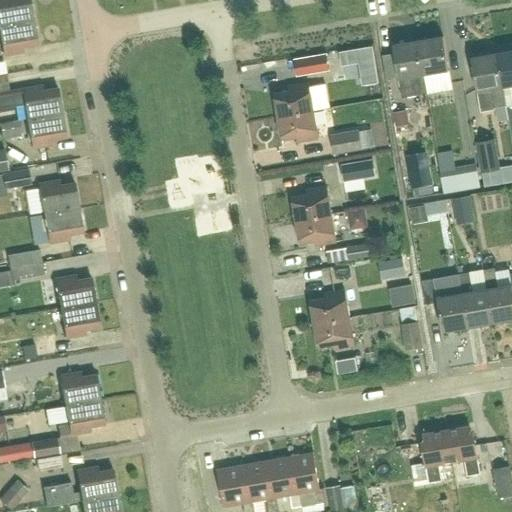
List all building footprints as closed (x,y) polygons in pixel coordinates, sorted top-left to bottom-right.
[(0,0),(0,26),(33,20),(29,0),(0,0)] [(0,26),(0,35),(4,56),(24,53),(23,48),(38,45),(33,20),(0,26)] [(453,91),(444,38),(419,43),(425,76),(429,95),(453,91)] [(403,99),(417,97),(429,95),(425,76),(419,43),(394,47),(403,99)] [(345,64),(374,60),(372,47),(343,52),(345,64)] [(511,52),(497,55),(503,89),(504,89),(511,87),(511,52)] [(295,60),(297,76),(329,71),(326,55),(295,60)] [(482,112),(507,108),(504,89),(503,89),(497,55),(472,59),(482,112)] [(295,91),(274,94),(278,117),(314,111),(309,83),(294,86),(295,91)] [(15,107),(24,105),(27,119),(62,113),(57,88),(43,91),(42,86),(0,93),(0,112),(16,110),(15,107)] [(314,111),(278,117),(282,141),(303,137),(304,142),(318,139),(314,111)] [(393,114),(395,124),(408,122),(406,112),(393,114)] [(52,140),(66,138),(62,113),(27,119),(32,149),(53,145),(52,140)] [(372,130),(359,132),(362,150),(376,148),(372,130)] [(331,137),(334,155),(362,150),(359,132),(331,137)] [(477,142),(483,173),(502,169),(496,139),(477,142)] [(467,151),(451,154),(453,165),(469,162),(467,151)] [(407,156),(413,188),(414,188),(433,185),(434,185),(428,153),(407,156)] [(221,168),(213,169),(212,156),(197,157),(199,189),(222,187),(221,168)] [(372,158),(341,164),(344,181),(375,176),(372,158)] [(5,188),(32,184),(30,169),(3,173),(5,188)] [(441,172),(445,193),(465,190),(461,169),(441,172)] [(59,181),(38,185),(43,214),(78,208),(74,183),(60,185),(59,181)] [(433,185),(414,188),(416,197),(435,193),(433,185)] [(313,194),(292,198),(296,221),(332,215),(327,187),(312,189),(313,194)] [(458,225),(476,222),(472,196),(454,199),(458,225)] [(424,205),(410,207),(413,221),(426,218),(424,205)] [(43,214),(48,244),(69,240),(68,235),(82,233),(78,208),(43,214)] [(364,210),(348,213),(351,229),(367,226),(364,210)] [(332,215),(296,221),(300,244),(321,241),(322,246),(336,243),(332,215)] [(369,244),(348,247),(350,260),(371,256),(369,244)] [(8,257),(10,268),(41,263),(39,251),(8,257)] [(403,259),(379,263),(381,278),(406,274),(403,259)] [(41,263),(10,268),(12,280),(43,275),(41,263)] [(12,280),(10,268),(0,270),(0,286),(13,284),(12,280)] [(511,320),(511,274),(511,275),(511,283),(511,285),(499,288),(495,269),(484,271),(487,290),(493,323),(511,320)] [(469,328),(493,323),(487,290),(484,271),(459,275),(462,294),(463,294),(469,328)] [(443,332),(469,328),(463,294),(462,294),(459,275),(423,282),(427,305),(439,303),(443,332)] [(75,276),(55,279),(60,309),(95,303),(90,278),(76,280),(75,276)] [(331,298),(310,301),(314,325),(349,318),(345,290),(330,293),(331,298)] [(85,330),(99,328),(95,303),(60,309),(65,338),(86,335),(85,330)] [(349,318),(314,325),(318,348),(339,344),(340,349),(354,347),(349,318)] [(406,349),(422,347),(418,323),(402,326),(406,349)] [(38,358),(54,355),(52,343),(36,346),(38,358)] [(24,359),(36,357),(34,345),(22,347),(24,359)] [(356,358),(336,361),(339,374),(358,371),(356,358)] [(80,373),(60,376),(65,405),(100,399),(96,375),(81,377),(80,373)] [(60,437),(70,435),(90,432),(89,427),(104,424),(100,399),(65,405),(67,422),(58,423),(60,437)] [(469,435),(468,428),(447,431),(452,462),(465,460),(468,476),(480,474),(473,434),(469,435)] [(447,431),(425,435),(427,442),(423,443),(430,482),(441,480),(438,464),(452,462),(447,431)] [(33,456),(33,457),(59,453),(56,439),(31,443),(33,456)] [(30,441),(0,446),(0,461),(33,456),(31,443),(30,441)] [(320,490),(314,454),(289,458),(296,495),(300,494),(314,492),(316,505),(326,503),(324,489),(320,490)] [(60,455),(27,461),(29,473),(62,467),(60,455)] [(296,495),(289,458),(266,462),(272,499),(277,498),(290,496),(292,509),(303,507),(300,494),(296,495)] [(272,499),(266,462),(242,466),(249,503),(253,502),(267,500),(268,511),(274,511),(279,511),(277,498),(272,499)] [(242,466),(218,470),(224,508),(243,504),(244,511),(254,511),(253,502),(249,503),(242,466)] [(511,496),(511,468),(511,466),(495,469),(500,498),(511,496)] [(43,488),(46,507),(81,501),(81,500),(116,494),(112,469),(97,472),(97,468),(76,471),(80,493),(72,494),(70,483),(43,488)] [(344,511),(345,511),(369,506),(361,479),(338,485),(344,511)] [(9,487),(0,497),(0,499),(11,509),(21,497),(9,487)] [(119,511),(116,494),(81,500),(81,501),(83,511),(119,511)]
